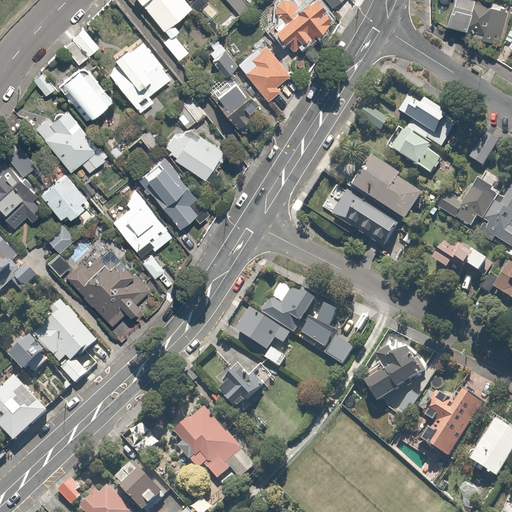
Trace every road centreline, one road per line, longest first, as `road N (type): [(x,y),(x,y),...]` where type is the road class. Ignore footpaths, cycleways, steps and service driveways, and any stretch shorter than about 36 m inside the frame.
road 1 (secondary): [(253,223),(190,322),(29,477)]
road 2 (residential): [(397,295),(301,441),(231,511)]
road 3 (secondary): [(379,25),(253,223)]
road 4 (residential): [(253,223),(397,295)]
road 5 (residential): [(379,25),(511,109)]
road 6 (residential): [(397,295),(511,355)]
